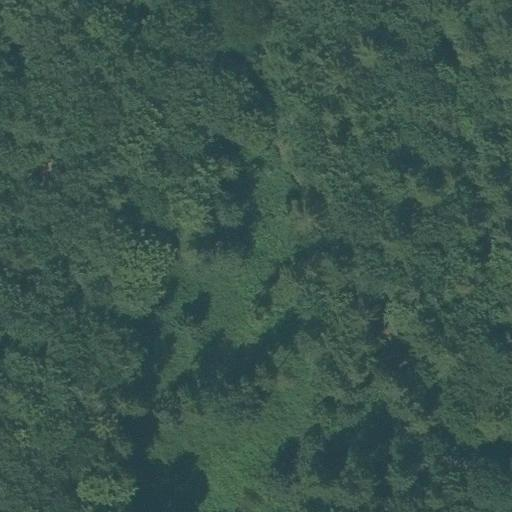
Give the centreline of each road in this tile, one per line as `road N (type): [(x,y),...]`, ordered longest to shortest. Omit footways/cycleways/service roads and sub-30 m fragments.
road 1 (track): [(459,454),(211,0)]
road 2 (track): [(352,511),(459,454)]
